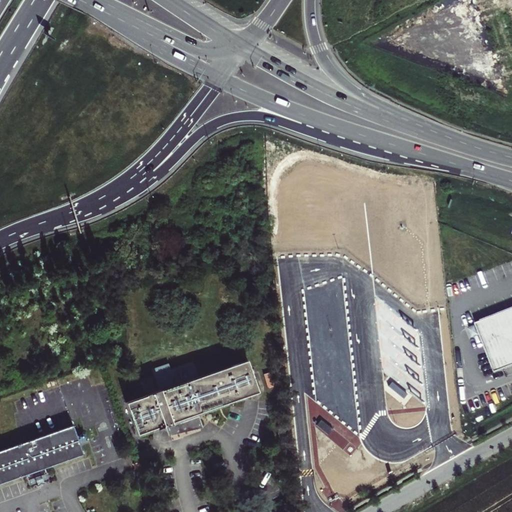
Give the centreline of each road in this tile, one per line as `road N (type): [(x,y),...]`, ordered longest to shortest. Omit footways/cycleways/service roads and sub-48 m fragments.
road 1 (primary): [(442,140),(334,98),(243,48)]
road 2 (primary): [(309,117),(511,181)]
road 3 (motorway): [(442,140),(332,72),(313,34),(310,0)]
road 4 (motorway): [(144,170),(163,169),(218,122),(309,117)]
road 5 (primary): [(90,0),(207,52),(243,48)]
road 6 (motorway): [(0,240),(95,201),(144,170)]
road 7 (primary): [(87,0),(219,78)]
road 8 (unclassified): [(511,438),(383,511)]
